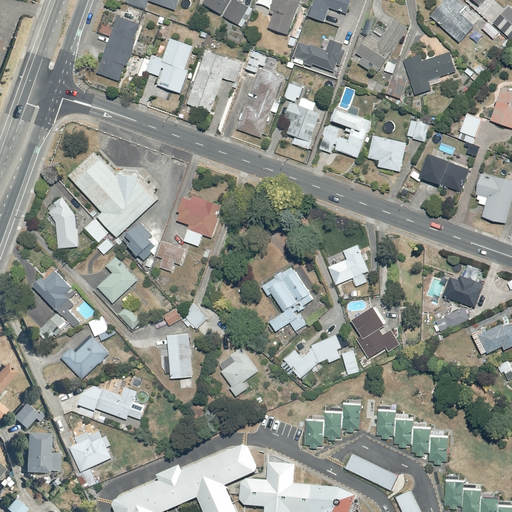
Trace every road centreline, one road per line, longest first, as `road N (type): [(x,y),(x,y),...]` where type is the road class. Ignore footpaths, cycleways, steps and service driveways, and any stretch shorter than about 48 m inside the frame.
road 1 (secondary): [(51,90),(511,257)]
road 2 (secondary): [(51,90),(0,218)]
